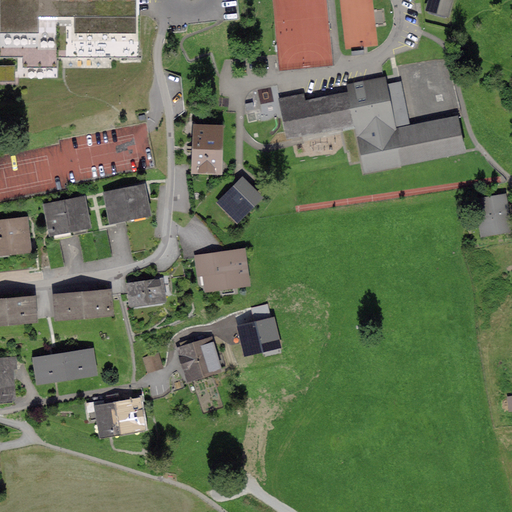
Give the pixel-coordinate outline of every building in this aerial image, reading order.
[(57,68),(57,58),(139,58),(139,15),(133,15),(133,0),(0,0),(0,57),(22,58),(22,68),(57,68)] [(430,0),(428,9),(445,14),(448,0),(430,0)] [(0,67),(0,78),(12,79),(12,67),(0,67)] [(279,97),(286,134),(355,120),(364,168),(464,148),(458,116),(457,116),(457,114),(394,127),(384,75),(346,82),(348,90),(304,99),(303,92),(279,97)] [(217,166),(216,166),(217,127),(218,127),(218,126),(217,126),(217,127),(197,127),(197,136),(193,136),(193,156),(196,156),(196,166),(216,167),(217,167),(217,166)] [(242,179),(221,200),(236,216),(257,195),(242,179)] [(107,193),(112,216),(146,210),(142,194),(147,193),(146,185),(107,193)] [(48,205),(52,228),(85,222),(82,206),(87,205),(86,197),(48,205)] [(479,200),(484,230),(507,226),(502,197),(479,200)] [(0,220),(0,247),(26,245),(23,218),(0,220)] [(145,248),(140,220),(125,223),(131,251),(145,248)] [(101,228),(92,229),(97,257),(111,255),(106,227),(101,228)] [(97,257),(92,229),(78,232),(83,260),(97,257)] [(58,236),(44,239),(50,267),(64,264),(58,236)] [(216,253),(216,252),(197,254),(199,271),(205,270),(207,285),(220,283),(221,292),(234,290),(233,282),(245,280),(241,250),(216,253)] [(128,283),(129,291),(133,291),(135,299),(159,296),(158,287),(163,287),(161,278),(128,283)] [(56,295),(58,314),(109,310),(107,290),(56,295)] [(0,319),(33,316),(31,297),(0,299),(0,319)] [(237,341),(243,357),(272,346),(266,330),(237,341)] [(182,346),(178,348),(186,376),(224,363),(221,352),(215,354),(211,341),(192,347),(191,342),(181,345),(182,346)] [(38,358),(41,377),(91,369),(88,350),(38,358)] [(143,356),(148,370),(162,365),(157,351),(143,356)] [(0,356),(0,395),(13,395),(11,366),(15,365),(14,356),(0,356)] [(87,402),(90,417),(100,415),(102,430),(142,424),(138,399),(103,405),(102,399),(87,402)]
